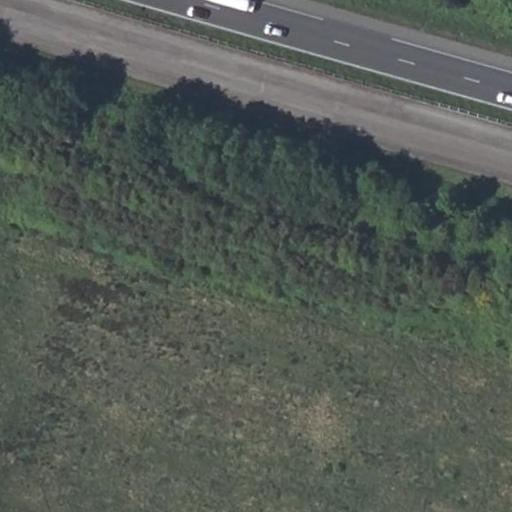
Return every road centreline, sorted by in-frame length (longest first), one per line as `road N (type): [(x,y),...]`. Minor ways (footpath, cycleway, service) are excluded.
road 1 (trunk): [(0,2),(511,149)]
road 2 (trunk): [(511,90),(193,0)]
